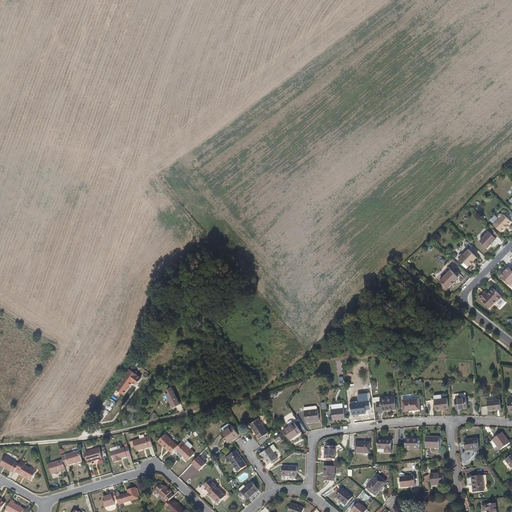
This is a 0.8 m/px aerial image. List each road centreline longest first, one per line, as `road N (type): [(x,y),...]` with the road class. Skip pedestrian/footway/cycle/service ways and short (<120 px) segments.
road 1 (track): [(0,445),(103,434),(264,389),(302,365),(417,240)]
road 2 (residential): [(40,502),(158,467),(208,511)]
road 3 (residential): [(308,493),(316,436),(445,423)]
road 4 (residential): [(511,244),(464,293),(464,305),(511,343)]
